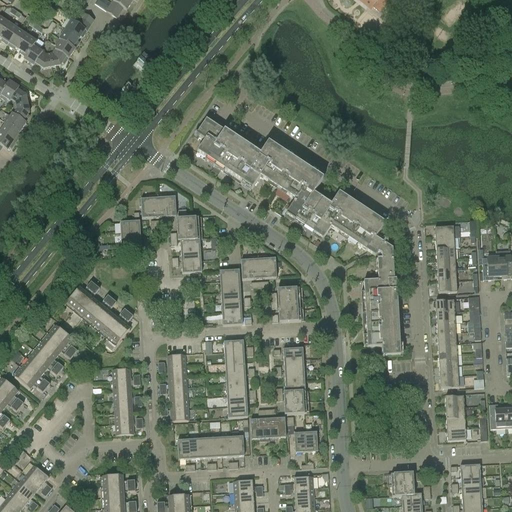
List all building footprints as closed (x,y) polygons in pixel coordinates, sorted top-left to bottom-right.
[(109,5),(101,0),(99,0),(96,5),(105,10),(109,5)] [(123,9),(126,12),(133,2),(129,0),(114,0),(106,13),(111,16),(118,6),(123,9)] [(355,0),(366,9),(370,13),(372,10),(378,15),(388,3),(383,0),(355,0)] [(118,6),(111,16),(116,20),(123,9),(118,6)] [(83,15),(80,20),(90,27),(94,22),(83,15)] [(0,37),(9,25),(0,19),(0,37)] [(71,22),(65,31),(79,40),(80,38),(82,39),(90,27),(80,20),(76,25),(71,22)] [(9,25),(0,37),(0,39),(2,40),(1,42),(7,47),(18,31),(9,25)] [(15,49),(17,51),(27,37),(18,31),(7,47),(14,51),(15,49)] [(65,31),(59,40),(75,51),(79,44),(77,43),(79,40),(65,31)] [(27,37),(17,51),(20,52),(19,54),(25,58),(34,45),(34,46),(36,43),(27,37)] [(25,58),(23,61),(33,67),(42,53),(39,52),(41,50),(40,50),(44,44),(38,40),(36,43),(34,46),(34,45),(25,58)] [(56,48),(55,51),(68,60),(75,51),(59,40),(54,47),(56,48)] [(52,55),(49,55),(52,69),(60,67),(62,65),(64,66),(68,60),(55,51),(52,55)] [(43,70),(52,69),(49,55),(46,56),(42,53),(33,67),(40,71),(41,69),(43,70)] [(138,60),(143,64),(147,68),(149,66),(151,64),(153,62),(144,54),(140,58),(138,60)] [(10,103),(18,89),(19,89),(9,82),(6,86),(0,95),(0,98),(6,103),(7,101),(10,103)] [(127,85),(122,90),(126,94),(132,87),(128,84),(127,85)] [(24,93),(18,89),(10,103),(13,105),(14,108),(27,105),(26,97),(23,95),(24,93)] [(29,114),(27,105),(14,108),(15,111),(12,115),(25,124),(29,117),(27,116),(29,114)] [(5,125),(20,133),(26,124),(25,124),(12,115),(10,118),(8,116),(4,124),(5,125)] [(378,260),(377,260),(378,282),(363,283),(367,349),(381,348),(381,354),(385,354),(385,357),(385,358),(385,359),(400,358),(399,346),(395,281),(394,281),(392,260),(392,250),(384,246),(381,243),(375,239),(383,227),(384,225),(338,195),(337,196),(330,207),(313,195),(315,193),(322,181),(267,145),(265,148),(262,153),(259,157),(215,128),(206,121),(197,134),(198,134),(198,133),(201,135),(199,138),(204,142),(196,154),(251,190),(259,178),(294,202),(285,216),(322,240),(330,228),(366,252),(367,253),(372,256),(376,258),(378,260)] [(18,136),(20,133),(5,125),(0,132),(0,133),(15,144),(20,137),(18,136)] [(0,151),(2,149),(7,152),(9,149),(11,150),(15,144),(0,133),(0,151)] [(157,200),(159,219),(176,218),(175,199),(157,200)] [(140,201),(141,220),(159,219),(157,200),(140,201)] [(178,220),(180,242),(199,241),(198,219),(178,220)] [(139,223),(120,224),(120,235),(140,234),(139,223)] [(434,230),(435,241),(459,240),(458,228),(434,230)] [(140,234),(120,235),(121,246),(140,245),(140,234)] [(459,240),(435,241),(436,252),(454,251),(454,250),(460,250),(459,240)] [(199,241),(180,242),(180,253),(200,252),(199,241)] [(318,249),(324,253),(328,248),(322,243),(318,249)] [(140,245),(121,246),(121,257),(141,256),(140,245)] [(454,251),(436,252),(436,263),(454,261),(454,251)] [(180,253),(181,264),(201,263),(200,252),(180,253)] [(497,278),(503,278),(503,281),(511,281),(510,259),(509,253),(496,253),(496,259),(497,278)] [(497,278),(496,259),(481,260),(483,282),(490,282),(490,279),(497,278)] [(258,261),(259,281),(276,280),(275,260),(258,261)] [(259,281),(258,261),(240,262),(241,282),(259,281)] [(454,261),(436,263),(437,273),(455,272),(454,261)] [(201,263),(181,264),(182,275),(201,274),(201,263)] [(220,284),(239,283),(239,272),(219,273),(220,284)] [(455,272),(437,273),(438,284),(456,283),(455,272)] [(239,283),(220,284),(220,295),(240,294),(239,283)] [(456,283),(438,284),(438,295),(456,294),(456,283)] [(66,304),(75,311),(95,287),(91,284),(83,293),(78,289),(66,304)] [(75,311),(83,318),(96,303),(91,300),(99,291),(95,287),(75,311)] [(300,323),(299,290),(279,291),(281,324),(300,323)] [(240,294),(220,295),(221,306),(240,305),(240,294)] [(83,318),(91,325),(112,301),(107,297),(100,307),(96,303),(83,318)] [(91,325),(100,332),(112,317),(108,314),(116,304),(112,301),(91,325)] [(435,315),(454,314),(453,303),(435,304),(435,315)] [(240,305),(221,306),(222,317),(241,315),(240,305)] [(100,332),(108,339),(128,315),(124,311),(116,320),(112,317),(100,332)] [(479,312),(472,313),(468,313),(469,324),(479,323),(479,317),(479,312)] [(454,314),(435,315),(436,326),(454,324),(462,324),(461,318),(454,318),(454,314)] [(132,318),(131,317),(128,315),(108,339),(117,346),(129,331),(125,327),(132,318)] [(241,315),(222,317),(222,328),(242,327),(241,315)] [(474,333),(474,334),(480,334),(480,330),(479,323),(469,324),(470,333),(474,333)] [(454,324),(436,326),(437,336),(455,335),(454,324)] [(56,328),(49,337),(73,357),(77,353),(67,345),(71,341),(56,328)] [(455,335),(437,336),(437,347),(455,346),(455,335)] [(42,345),(57,358),(60,354),(70,361),(73,357),(49,337),(42,345)] [(224,355),(243,354),(243,343),(223,344),(224,355)] [(42,345),(35,354),(59,374),(63,370),(54,362),(57,358),(42,345)] [(455,346),(437,347),(438,358),(456,357),(455,346)] [(283,351),(283,362),(303,361),(302,350),(283,351)] [(28,362),(43,375),(47,370),(56,378),(59,374),(35,354),(28,362)] [(243,354),(224,355),(224,366),(244,365),(243,354)] [(168,369),(185,368),(184,357),(167,358),(168,369)] [(456,357),(438,358),(439,369),(457,368),(456,357)] [(303,361),(283,362),(284,373),(303,372),(303,361)] [(28,362),(21,371),(46,391),(49,386),(40,379),(43,375),(28,362)] [(244,365),(224,366),(225,377),(245,376),(244,365)] [(185,368),(168,369),(168,380),(185,379),(185,368)] [(457,368),(439,369),(439,380),(457,378),(457,368)] [(46,391),(21,371),(14,379),(29,392),(33,387),(42,395),(46,391)] [(112,383),(130,382),(129,371),(112,372),(112,383)] [(303,372),(284,373),(284,384),(304,383),(303,372)] [(245,376),(225,377),(226,388),(245,386),(245,376)] [(457,378),(439,380),(440,391),(458,390),(457,378)] [(185,379),(168,380),(169,391),(186,390),(185,379)] [(2,381),(0,383),(0,393),(19,410),(23,406),(14,398),(17,393),(2,381)] [(130,382),(112,383),(113,394),(130,393),(130,382)] [(304,383),(284,384),(285,395),(305,394),(304,383)] [(245,386),(226,388),(226,398),(246,397),(245,386)] [(186,390),(169,391),(169,402),(187,401),(186,390)] [(0,393),(0,407),(3,410),(7,406),(16,414),(19,410),(0,393)] [(130,393),(113,394),(114,405),(131,404),(130,393)] [(285,395),(286,406),(305,404),(305,394),(285,395)] [(246,397),(226,398),(227,409),(247,408),(246,397)] [(445,411),(463,409),(463,398),(444,400),(445,411)] [(187,401),(169,402),(170,412),(187,411),(187,401)] [(131,404),(114,405),(114,416),(132,415),(131,404)] [(305,404),(286,406),(286,417),(306,416),(305,404)] [(0,407),(0,421),(6,426),(9,422),(0,414),(3,410),(0,407)] [(490,431),(505,431),(504,411),(497,411),(497,407),(489,407),(490,431)] [(247,408),(227,409),(228,420),(247,419),(247,408)] [(463,409),(445,411),(446,421),(464,420),(463,409)] [(187,411),(170,412),(171,424),(188,423),(187,411)] [(132,415),(114,416),(115,426),(132,425),(132,415)] [(267,421),(268,441),(285,439),(284,420),(267,421)] [(464,420),(446,421),(446,432),(464,431),(464,420)] [(251,442),(252,441),(268,441),(267,421),(250,422),(251,442)] [(132,425),(115,426),(116,438),(133,437),(132,425)] [(464,431),(446,432),(447,443),(465,442),(464,431)] [(311,434),(305,435),(306,454),(317,454),(316,432),(315,432),(311,432),(311,434)] [(295,455),(306,454),(305,435),(298,435),(298,433),(294,433),(293,433),(295,455)] [(242,438),(231,439),(232,459),(244,458),(242,438)] [(231,439),(220,440),(222,459),(232,459),(231,439)] [(210,440),(199,441),(200,461),(211,460),(210,440)] [(220,440),(210,440),(211,460),(222,459),(220,440)] [(189,461),(200,461),(199,441),(188,442),(189,461)] [(177,442),(178,462),(189,461),(188,442),(177,442)] [(13,459),(9,463),(10,464),(14,467),(18,463),(13,459)] [(479,467),(459,468),(460,479),(479,478),(479,467)] [(33,468),(26,476),(41,488),(48,480),(33,468)] [(391,487),(410,486),(410,475),(390,476),(391,487)] [(26,476),(19,485),(34,497),(41,488),(26,476)] [(103,490),(134,488),(134,482),(122,483),(122,477),(102,479),(103,490)] [(461,490),(480,489),(479,478),(460,479),(461,490)] [(294,491),(313,490),(312,479),(293,480),(294,491)] [(234,495),(252,494),(252,483),(233,484),(234,495)] [(19,485),(12,493),(27,505),(34,497),(19,485)] [(411,497),(410,486),(391,487),(391,499),(401,498),(411,497)] [(103,501),(123,499),(123,494),(135,493),(134,488),(103,490),(103,501)] [(480,489),(461,490),(461,501),(481,500),(480,489)] [(313,490),(294,491),(294,502),(313,501),(313,490)] [(12,493),(6,501),(18,511),(21,511),(27,505),(12,493)] [(252,494),(234,495),(234,506),(253,505),(252,494)] [(420,496),(411,497),(401,498),(402,508),(421,507),(420,496)] [(157,511),(188,509),(187,497),(168,499),(168,504),(156,505),(157,511)] [(104,511),(136,509),(135,504),(123,505),(123,499),(103,501),(104,511)] [(461,501),(462,511),(481,511),(481,500),(461,501)] [(18,511),(6,501),(0,508),(0,510),(2,511),(18,511)] [(310,511),(314,511),(313,501),(294,502),(294,511),(310,511)]
